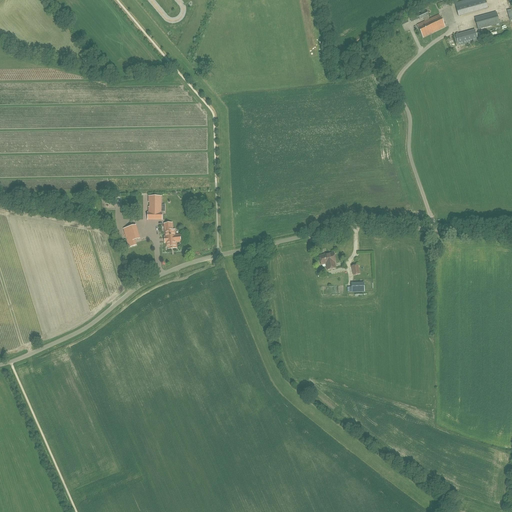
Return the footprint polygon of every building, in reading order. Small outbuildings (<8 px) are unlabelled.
[(485,0),(479,0),(456,6),(458,16),(488,8),(485,0)] [(416,14),(409,17),(411,22),(419,19),(420,20),(423,18),(428,16),(429,15),(427,10),(418,14),(417,12),(415,13),(416,14)] [(478,29),(500,24),(496,13),(475,18),(478,29)] [(432,27),(434,32),(444,27),(439,15),(431,19),(435,26),(432,27)] [(423,37),(434,32),(432,27),(435,26),(431,19),(429,20),(425,22),(417,25),(423,37)] [(473,41),(470,31),(455,35),(458,46),(473,41)] [(162,213),(161,213),(161,197),(149,197),(149,202),(150,202),(150,207),(149,207),(149,213),(148,213),(148,220),(162,220),(162,213)] [(172,223),(164,224),(166,237),(164,237),(165,243),(166,243),(167,247),(168,247),(168,249),(176,248),(175,242),(180,241),(180,235),(175,235),(174,230),(172,230),(172,223)] [(138,239),(137,235),(126,238),(129,247),(136,245),(134,240),(137,239),(138,239)] [(329,259),(331,269),(335,268),(334,262),(335,261),(333,253),(326,255),(327,259),(329,259)] [(327,270),(331,269),(329,259),(327,259),(326,255),(319,256),(321,265),(326,264),(327,270)] [(352,287),(348,287),(348,292),(364,292),(364,283),(352,284),(352,287)]
